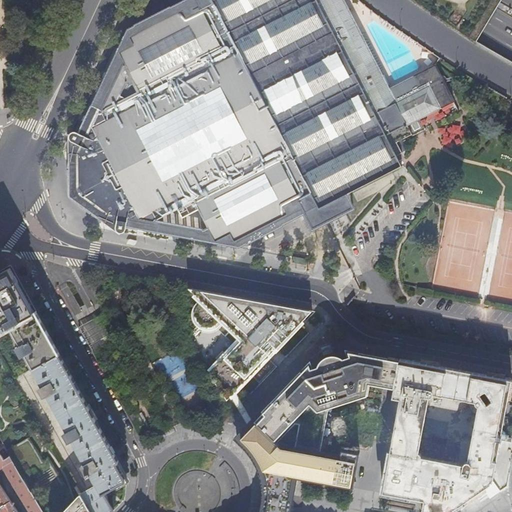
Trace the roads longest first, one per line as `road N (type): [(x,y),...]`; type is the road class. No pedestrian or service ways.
road 1 (residential): [(70,245),(314,290),(361,329),(511,359)]
road 2 (residential): [(27,245),(142,461),(133,511)]
road 3 (secondary): [(17,171),(101,0)]
road 4 (trunk): [(401,0),(452,61),(511,110)]
road 5 (primary): [(384,0),(511,76)]
